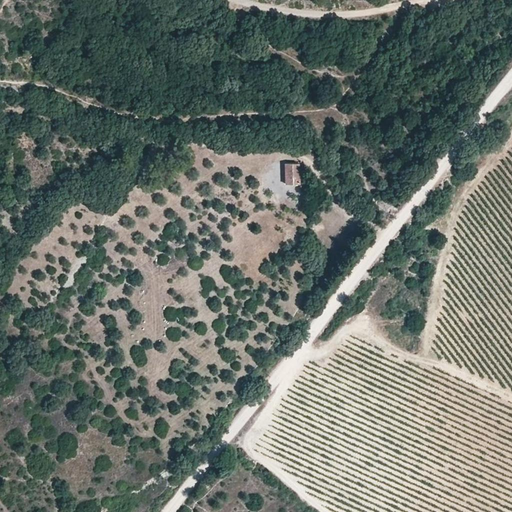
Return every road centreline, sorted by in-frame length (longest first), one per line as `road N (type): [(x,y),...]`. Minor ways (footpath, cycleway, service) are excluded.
road 1 (track): [(511,79),(169,511)]
road 2 (track): [(250,0),(275,9),(437,0)]
